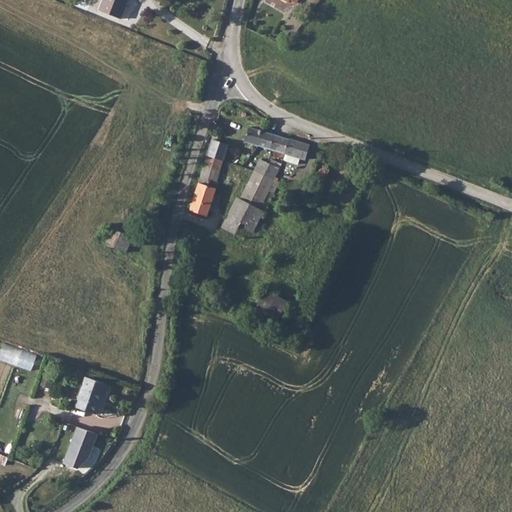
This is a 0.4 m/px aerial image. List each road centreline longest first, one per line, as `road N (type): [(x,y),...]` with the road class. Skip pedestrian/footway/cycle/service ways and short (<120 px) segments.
road 1 (unclassified): [(239,78),(216,95),(201,126),(173,223),(140,417),(108,468),(58,511)]
road 2 (tertiary): [(239,78),(281,116),(511,205)]
